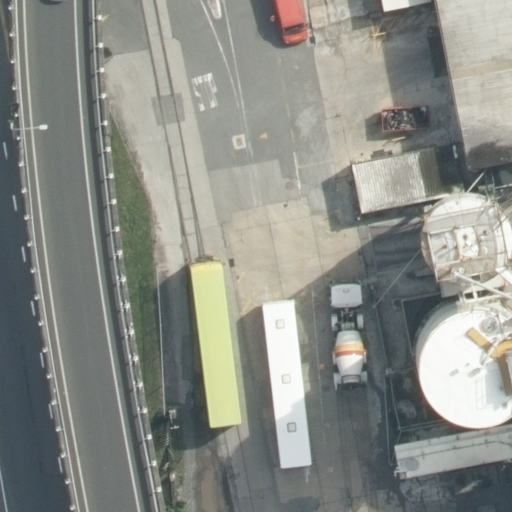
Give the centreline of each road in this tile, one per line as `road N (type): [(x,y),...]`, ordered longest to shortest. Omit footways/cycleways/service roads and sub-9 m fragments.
road 1 (motorway): [(42,0),(66,272),(112,511)]
road 2 (primary): [(0,291),(36,511)]
